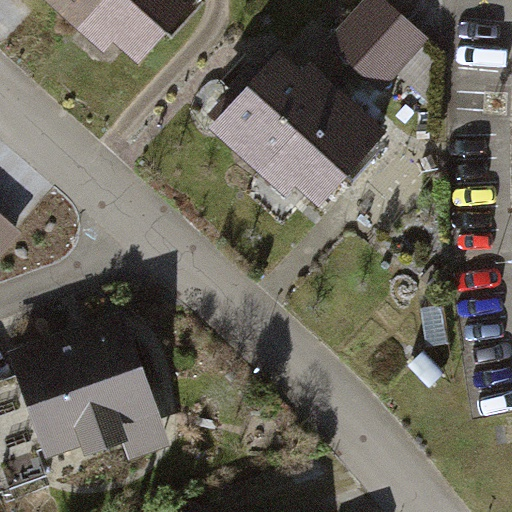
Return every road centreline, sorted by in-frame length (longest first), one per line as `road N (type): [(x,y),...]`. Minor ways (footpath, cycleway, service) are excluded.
road 1 (residential): [(170,241),(434,511)]
road 2 (residential): [(0,85),(170,241)]
road 3 (residential): [(170,241),(0,301)]
